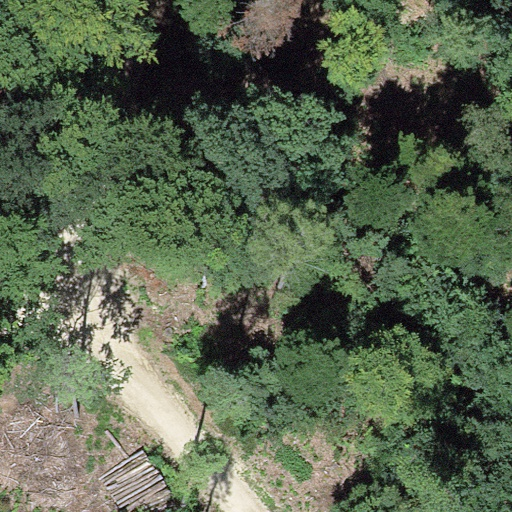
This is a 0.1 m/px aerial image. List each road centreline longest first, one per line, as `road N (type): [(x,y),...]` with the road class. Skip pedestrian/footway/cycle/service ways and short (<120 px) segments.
road 1 (track): [(154,0),(108,214),(74,300)]
road 2 (track): [(234,511),(74,300)]
